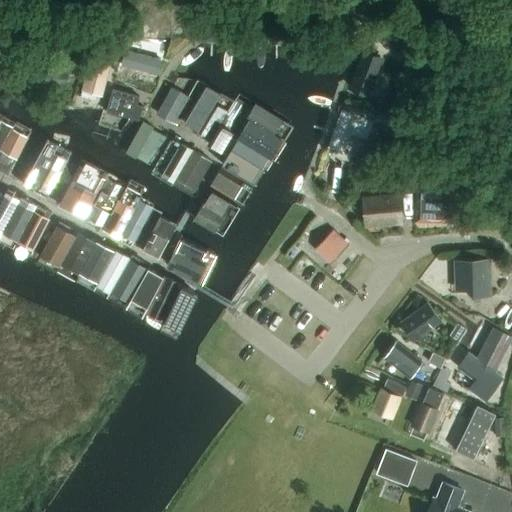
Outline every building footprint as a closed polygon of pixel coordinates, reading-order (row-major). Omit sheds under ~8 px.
[(134,50),(136,38),(127,37),(125,49),(134,50)] [(411,59),(417,43),(400,37),(394,52),(411,59)] [(95,43),(82,97),(96,101),(98,94),(104,95),(115,48),(95,43)] [(364,50),(361,59),(351,89),(369,95),(382,56),(364,50)] [(122,75),(156,79),(158,67),(123,63),(122,75)] [(35,65),(35,91),(69,92),(69,81),(76,81),(77,67),(35,65)] [(192,113),(205,90),(198,86),(197,88),(185,81),(179,92),(172,87),(156,115),(177,127),(186,109),(192,113)] [(110,90),(104,115),(119,119),(120,117),(124,118),(136,121),(140,108),(135,106),(137,97),(110,90)] [(192,113),(186,123),(199,131),(207,117),(219,98),(205,90),(192,113)] [(232,136),(232,135),(235,131),(222,123),(234,104),(219,96),(219,98),(207,117),(199,131),(224,147),(231,136),(232,136)] [(237,99),(234,104),(222,123),(235,131),(244,115),(247,117),(253,107),(237,99)] [(253,107),(247,117),(285,140),(293,127),(255,103),(253,107)] [(341,111),(327,150),(344,156),(347,147),(349,148),(360,118),(341,111)] [(274,158),(285,140),(247,117),(244,115),(235,131),(232,135),(238,138),(271,157),(274,158)] [(0,153),(15,123),(11,131),(0,125),(0,153)] [(0,153),(0,168),(10,174),(27,140),(31,132),(15,123),(0,153)] [(374,123),(365,146),(377,151),(386,128),(374,123)] [(126,154),(136,160),(153,131),(143,125),(126,154)] [(154,170),(171,141),(153,131),(136,160),(154,170)] [(271,157),(238,138),(232,149),(233,150),(265,167),(271,157)] [(174,186),(193,152),(196,147),(183,140),(180,146),(171,141),(154,170),(152,173),(174,186)] [(26,183),(37,188),(55,155),(45,150),(26,183)] [(224,165),(256,184),(265,168),(265,167),(233,150),(224,165)] [(51,196),(71,158),(69,157),(67,161),(55,155),(37,188),(51,196)] [(192,189),(196,191),(212,162),(202,157),(181,191),(189,195),(192,189)] [(59,206),(60,207),(83,162),(82,162),(81,164),(71,158),(51,196),(61,201),(59,206)] [(89,217),(104,187),(102,187),(108,175),(83,162),(60,207),(85,220),(87,216),(89,217)] [(242,206),(256,184),(224,165),(222,164),(221,165),(223,166),(211,187),(242,206)] [(103,232),(106,233),(127,188),(126,187),(121,196),(104,187),(89,217),(107,226),(103,232)] [(193,217),(192,219),(224,237),(235,218),(242,206),(211,187),(204,201),(193,217)] [(120,240),(139,200),(142,195),(127,188),(106,233),(120,240)] [(448,194),(419,194),(420,220),(448,220),(448,194)] [(0,207),(0,238),(20,203),(6,196),(0,207)] [(120,240),(134,246),(153,208),(153,207),(139,200),(120,240)] [(384,200),(366,202),(368,226),(403,224),(402,203),(384,204),(384,200)] [(0,238),(0,242),(15,250),(37,211),(20,203),(0,238)] [(146,247),(162,213),(153,208),(134,246),(143,250),(145,246),(146,247)] [(15,250),(31,257),(51,218),(37,211),(15,250)] [(163,213),(162,213),(146,247),(161,255),(175,228),(160,219),(163,213)] [(31,257),(40,262),(59,226),(50,222),(52,219),(51,218),(31,257)] [(40,262),(58,271),(79,234),(78,233),(77,235),(59,226),(40,262)] [(311,246),(316,251),(330,265),(348,246),(334,232),(329,236),(324,232),(311,246)] [(78,281),(98,243),(79,234),(58,271),(78,281)] [(182,236),(166,268),(198,283),(202,285),(212,264),(207,262),(212,251),(182,236)] [(78,281),(96,290),(117,252),(98,243),(78,281)] [(96,290),(110,297),(131,260),(117,252),(96,290)] [(110,297),(128,306),(150,269),(131,260),(110,297)] [(488,261),(457,262),(458,288),(481,288),(481,294),(488,294),(488,261)] [(146,313),(166,277),(150,269),(128,306),(143,314),(144,312),(146,313)] [(146,313),(165,323),(183,286),(166,277),(146,313)] [(176,328),(194,291),(183,286),(165,323),(176,328)] [(428,304),(401,323),(412,341),(415,339),(421,347),(431,341),(425,332),(440,321),(428,304)] [(467,330),(458,324),(450,336),(459,342),(467,330)] [(477,359),(469,354),(459,368),(478,382),(472,390),(486,400),(502,377),(495,372),(511,339),(511,336),(494,327),(477,359)] [(396,342),(384,358),(410,379),(423,363),(396,342)] [(428,363),(442,370),(447,360),(433,352),(428,363)] [(389,421),(399,397),(402,398),(406,388),(385,379),(372,413),(389,421)] [(447,383),(438,379),(434,387),(447,393),(451,384),(447,383)] [(414,381),(408,396),(421,401),(425,388),(426,386),(414,381)] [(440,411),(446,396),(425,388),(421,401),(420,403),(410,426),(430,434),(440,411)] [(454,393),(436,438),(452,445),(470,400),(454,393)] [(477,405),(455,450),(474,459),(496,414),(477,405)] [(495,418),(496,437),(505,436),(504,418),(495,418)] [(389,448),(379,473),(408,485),(418,460),(389,448)] [(470,511),(463,509),(465,503),(459,501),(463,490),(444,483),(438,500),(434,499),(428,511),(470,511)]
